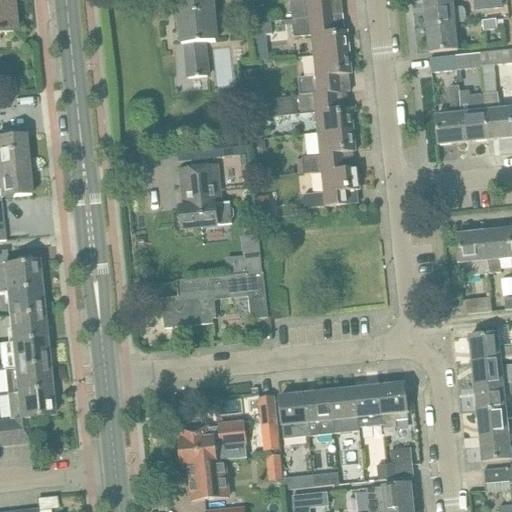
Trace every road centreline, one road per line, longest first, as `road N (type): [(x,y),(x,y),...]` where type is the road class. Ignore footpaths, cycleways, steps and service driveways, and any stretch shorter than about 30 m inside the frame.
road 1 (tertiary): [(104,377),(66,0)]
road 2 (residential): [(104,377),(412,346)]
road 3 (residential): [(394,186),(377,0)]
road 4 (residential): [(453,511),(439,378),(412,346)]
road 5 (residential): [(412,346),(394,186)]
